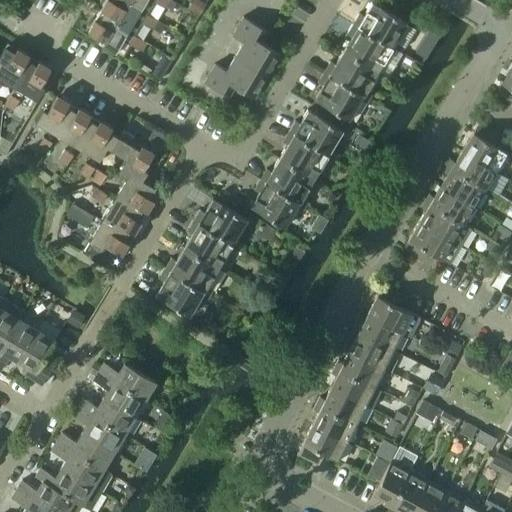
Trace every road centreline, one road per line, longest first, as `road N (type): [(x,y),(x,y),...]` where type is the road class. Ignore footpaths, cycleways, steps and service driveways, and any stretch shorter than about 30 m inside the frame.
road 1 (residential): [(0,471),(45,415),(203,142)]
road 2 (residential): [(263,479),(291,399),(367,252)]
road 3 (residential): [(336,0),(243,161),(203,142)]
road 4 (residential): [(203,142),(13,28)]
road 5 (residential): [(367,252),(465,93)]
road 6 (residential): [(511,328),(367,252)]
road 7 (residential): [(465,93),(503,28),(452,1)]
